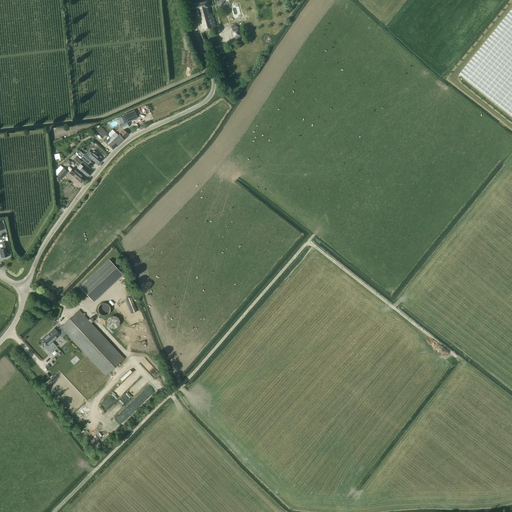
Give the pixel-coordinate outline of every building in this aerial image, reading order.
[(206,2),(194,5),(197,18),(201,31),(216,27),(212,13),(209,14),(206,2)] [(511,10),(460,77),(511,117),(511,10)] [(232,31),(234,38),(235,38),(235,39),(241,38),(240,36),(241,36),(239,28),(238,29),(238,27),(232,28),(233,30),(232,31)] [(124,114),(128,122),(137,118),(140,117),(137,110),(134,111),(134,110),(124,114)] [(103,136),(107,133),(100,126),(96,129),(103,136)] [(115,132),(110,137),(118,144),(123,139),(128,134),(124,130),(119,135),(119,134),(118,135),(115,132)] [(109,137),(107,139),(105,142),(108,145),(113,149),(118,144),(110,137),(109,137)] [(84,154),(81,158),(88,164),(92,159),(98,164),(101,159),(101,158),(101,157),(100,156),(99,156),(98,157),(96,155),(97,153),(94,150),(91,153),(89,156),(86,154),(85,153),(84,154)] [(77,168),(80,170),(87,176),(90,173),(83,167),(80,164),(77,168)] [(68,171),(63,168),(61,166),(55,171),(56,176),(57,175),(57,176),(61,179),(68,171)] [(73,168),(69,173),(81,183),(85,179),(73,168)] [(4,249),(0,249),(0,251),(1,257),(8,256),(7,253),(9,252),(6,242),(2,243),(4,249)] [(109,260),(80,287),(94,302),(123,275),(109,260)] [(44,337),(41,339),(47,346),(44,349),(49,354),(57,347),(52,342),(60,335),(62,337),(66,334),(105,376),(124,359),(79,310),(61,326),(56,330),(54,328),(45,337),(44,337)] [(106,327),(116,327),(116,316),(106,316),(106,327)] [(57,347),(51,352),(54,355),(57,352),(59,355),(62,353),(57,347)]
